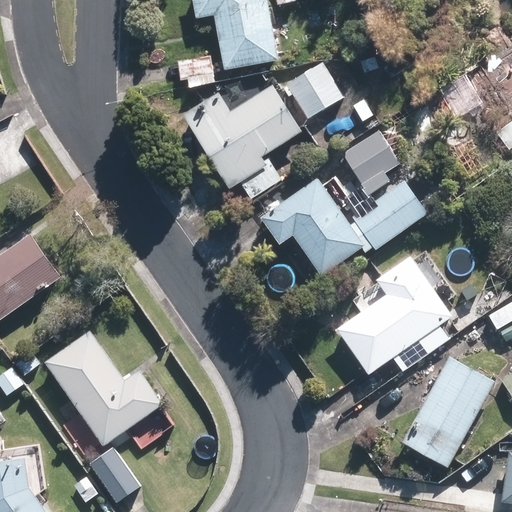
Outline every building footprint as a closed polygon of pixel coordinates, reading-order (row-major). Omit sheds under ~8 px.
[(275,60),(263,0),(197,0),(200,16),(214,14),(225,69),(275,60)] [(319,68),(291,86),(310,116),(338,98),(319,68)] [(218,99),(188,118),(230,185),(261,165),(256,157),(295,133),(271,94),(231,119),(218,99)] [(511,147),(511,111),(511,113),(511,115),(511,123),(498,132),(508,149),(511,147)] [(376,136),(344,155),(368,194),(386,183),(381,175),(395,166),(376,136)] [(380,208),(358,223),(375,247),(423,214),(403,185),(377,203),(380,208)] [(357,246),(318,189),(269,222),(281,239),(291,232),(320,272),(357,246)] [(444,218),(426,229),(448,263),(466,252),(444,218)] [(0,315),(55,276),(30,242),(0,263),(0,315)] [(443,315),(407,264),(382,281),(392,297),(341,332),(367,368),(443,315)] [(89,337),(50,364),(103,441),(156,405),(137,377),(123,387),(89,337)] [(446,464),(489,384),(449,363),(406,443),(446,464)] [(114,453),(95,466),(118,500),(137,487),(114,453)] [(23,463),(0,465),(0,511),(43,511),(27,487),(23,463)]
